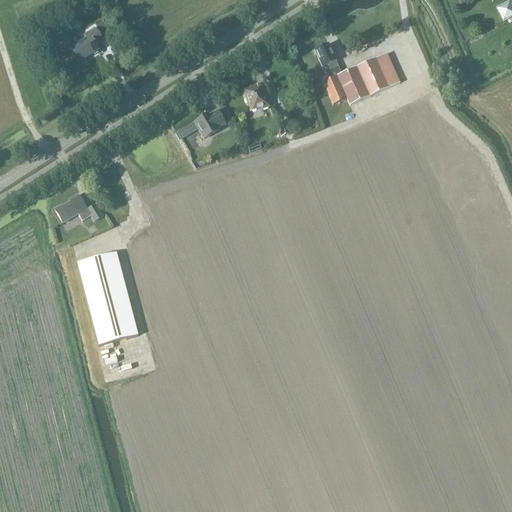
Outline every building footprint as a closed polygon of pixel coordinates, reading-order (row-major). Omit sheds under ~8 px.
[(511,1),(498,6),(502,21),(511,17),(511,1)] [(94,45),(102,40),(95,29),(85,36),(87,39),(70,50),(79,63),(98,51),(94,45)] [(314,52),(322,69),(328,66),(330,72),(338,68),(328,46),(314,52)] [(387,55),(336,77),(346,100),(349,107),(400,84),(387,55)] [(346,100),(336,77),(323,83),(333,106),(346,100)] [(262,111),(270,108),(263,87),(257,89),(256,86),(242,91),(250,113),(261,109),(262,111)] [(209,115),(195,125),(203,139),(218,130),(218,129),(226,124),(218,111),(210,116),(209,115)] [(284,122),(276,125),(281,138),(289,135),(284,122)] [(95,205),(87,211),(78,197),(69,202),(70,203),(61,208),(60,207),(54,211),(62,225),(78,216),(82,223),(91,218),(92,217),(95,223),(102,218),(95,205)] [(77,265),(99,347),(138,337),(117,254),(77,265)]
